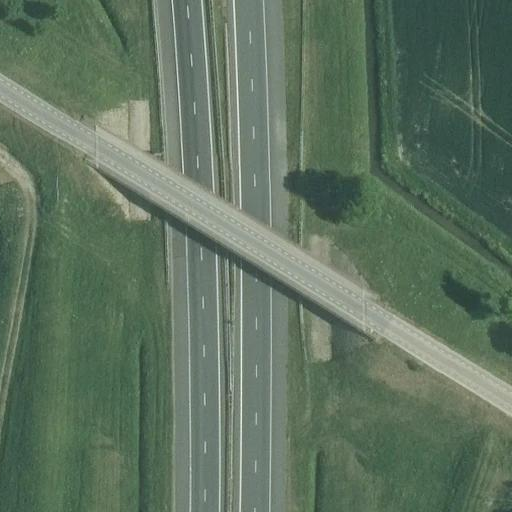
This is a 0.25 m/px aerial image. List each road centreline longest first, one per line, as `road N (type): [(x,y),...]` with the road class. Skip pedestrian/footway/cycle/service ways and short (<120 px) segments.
road 1 (tertiary): [(511,404),(0,89)]
road 2 (motorway): [(185,0),(203,511)]
road 3 (motorway): [(254,511),(246,0)]
road 4 (track): [(367,511),(351,444),(320,399),(323,225),(361,221),(408,234),(511,305)]
road 5 (track): [(95,511),(107,355),(139,220)]
road 6 (track): [(8,0),(139,78),(139,220)]
road 7 (track): [(0,396),(30,217),(24,182),(0,160)]
